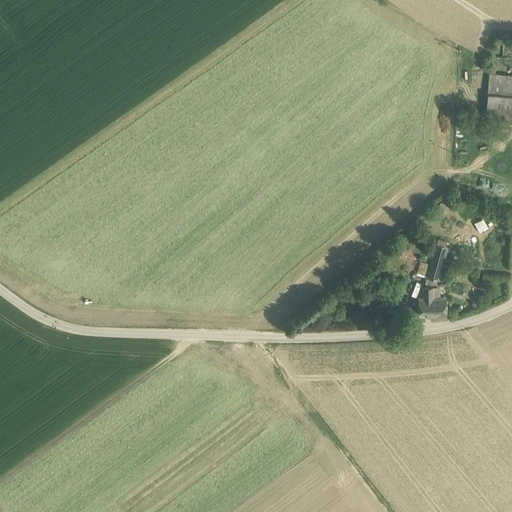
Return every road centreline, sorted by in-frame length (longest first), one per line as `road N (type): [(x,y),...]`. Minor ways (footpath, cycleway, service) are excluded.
road 1 (unclassified): [(0,287),(64,325),(197,335),(295,338),(442,327),(511,303)]
road 2 (track): [(197,335),(0,482)]
